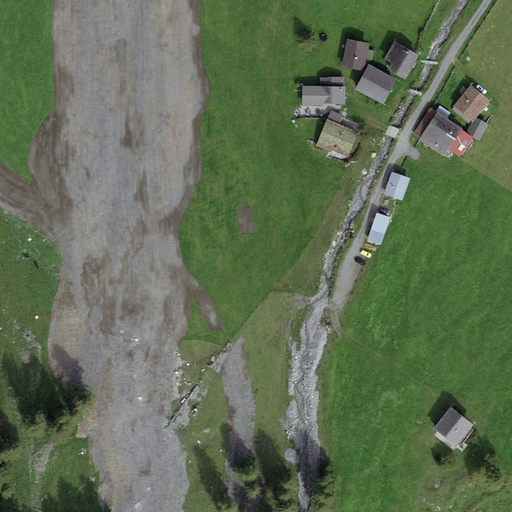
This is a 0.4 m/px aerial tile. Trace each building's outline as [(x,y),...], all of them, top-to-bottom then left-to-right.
[(342,67),(364,71),(370,43),(348,39),(342,67)] [(387,69),(405,80),(419,55),(394,42),(384,58),(391,62),(387,69)] [(396,79),(369,64),(355,89),(382,105),(396,79)] [(320,86),(302,86),(302,106),(323,106),(323,103),(345,104),(346,87),(344,87),(344,78),(320,78),(320,86)] [(453,106),(472,122),(476,117),(490,101),(471,85),(453,106)] [(462,129),(437,112),(436,113),(431,109),(413,134),(419,138),(418,140),(443,157),(448,149),(460,157),(473,138),(461,131),(462,129)] [(331,110),(327,119),(339,124),(343,115),(331,110)] [(472,122),(466,132),(480,140),(488,125),(476,117),(472,122)] [(339,124),(327,119),(315,146),(331,153),(332,150),(348,157),(359,132),(339,124)] [(402,201),(410,179),(392,172),(384,195),(402,201)] [(381,245),(390,218),(376,214),(367,240),(381,245)] [(433,428),(455,447),(473,424),(451,406),(433,428)]
